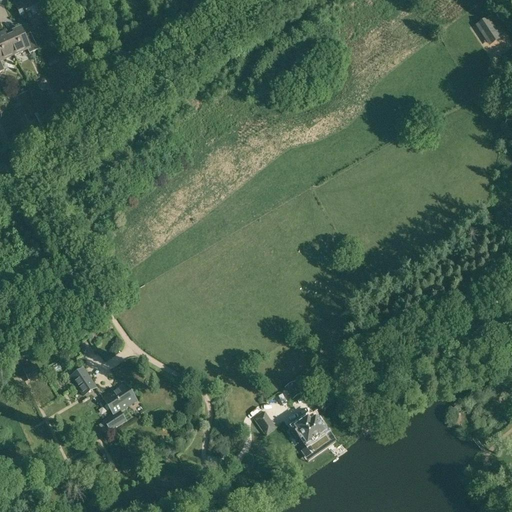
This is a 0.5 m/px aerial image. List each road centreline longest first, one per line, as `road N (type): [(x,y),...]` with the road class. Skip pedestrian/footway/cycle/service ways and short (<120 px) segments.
road 1 (track): [(15,173),(134,347),(207,396),(204,511)]
road 2 (track): [(511,296),(319,393)]
